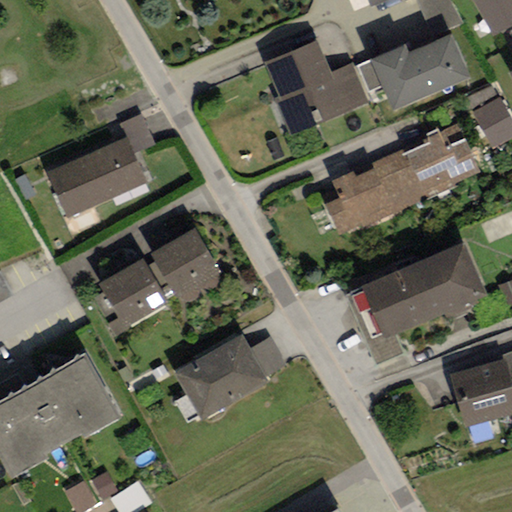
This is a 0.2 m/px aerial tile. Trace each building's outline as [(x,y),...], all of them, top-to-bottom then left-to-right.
[(417,0),(431,36),(463,24),(449,0),(417,0)] [(511,0),(472,0),(493,36),(511,25),(511,0)] [(382,86),(392,110),(469,78),(451,35),(408,53),(405,46),(371,60),(382,86)] [(276,98),(292,135),(367,103),(351,65),(331,73),(317,41),(266,63),(280,96),(276,98)] [(369,92),(382,86),(371,60),(357,66),(369,92)] [(511,140),(511,119),(500,97),(471,112),(492,151),(511,140)] [(386,158),(408,207),(454,187),(453,184),(478,172),(457,126),(424,141),(425,145),(404,155),(402,151),(386,158)] [(125,138),(48,173),(67,217),(145,181),(125,138)] [(408,207),(386,158),(372,164),(374,170),(355,178),(353,173),(332,182),(339,198),(324,205),(338,235),(361,225),(363,228),(408,207)] [(193,232),(151,256),(181,307),(223,283),(193,232)] [(465,244),(361,287),(383,338),(487,295),(465,244)] [(125,326),(166,302),(141,260),(99,285),(119,319),(110,325),(116,335),(127,328),(125,326)] [(2,270),(0,270),(0,302),(15,293),(2,270)] [(511,281),(498,286),(507,310),(511,308),(511,281)] [(242,334),(174,373),(201,420),(270,381),(266,377),(251,348),(242,334)] [(272,337),(251,348),(266,377),(287,365),(272,337)] [(0,462),(9,480),(48,458),(46,454),(80,435),(83,440),(123,417),(87,352),(0,400),(0,462)] [(450,375),(464,427),(511,413),(511,381),(506,359),(450,375)] [(89,485),(69,494),(76,511),(92,511),(99,509),(89,485)] [(138,488),(112,505),(115,511),(143,511),(150,508),(138,488)]
